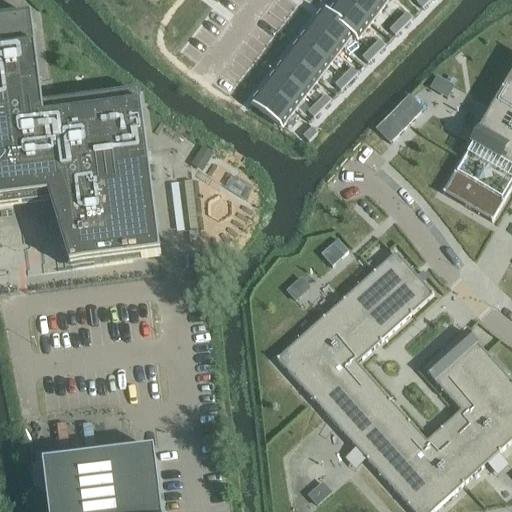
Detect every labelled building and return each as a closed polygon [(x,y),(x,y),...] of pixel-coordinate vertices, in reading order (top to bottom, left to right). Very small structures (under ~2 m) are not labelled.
[(367,0),(344,0),(341,4),(371,27),(382,12),(367,0)] [(367,0),(382,12),(391,0),(367,0)] [(429,0),(421,0),(417,5),(423,10),(431,2),(429,0)] [(341,4),(329,19),(353,38),(359,42),(371,27),(341,4)] [(324,15),(312,30),(342,53),(353,38),(329,19),(324,15)] [(406,15),(398,24),(404,29),(412,21),(406,15)] [(32,23),(0,27),(0,206),(62,198),(71,272),(132,264),(130,249),(92,253),(86,211),(154,202),(141,95),(42,108),(32,23)] [(398,24),(390,32),(396,38),(404,29),(398,24)] [(312,30),(300,46),(330,68),(342,53),(312,30)] [(379,43),(371,51),(377,57),(385,48),(379,43)] [(300,46),(289,61),(318,83),(330,68),(300,46)] [(371,51),(362,60),(368,66),(377,57),(371,51)] [(289,61),(277,76),(307,99),(318,83),(289,61)] [(352,70),(344,79),(349,85),(358,76),(352,70)] [(277,76),(265,91),(295,114),(307,99),(277,76)] [(454,88),(437,78),(430,90),(447,100),(454,88)] [(511,78),(444,196),(492,224),(511,190),(511,78)] [(344,79),(335,87),(341,93),(349,85),(344,79)] [(265,91),(253,107),(283,130),(295,114),(265,91)] [(409,97),(399,108),(414,122),(424,111),(409,97)] [(325,98),(316,106),(322,112),(331,104),(325,98)] [(316,106),(308,115),(314,121),(322,112),(316,106)] [(399,108),(388,119),(402,133),(414,122),(399,108)] [(388,119),(376,132),(390,146),(402,133),(388,119)] [(313,127),(305,135),(310,141),(319,132),(313,127)] [(203,148),(197,157),(209,165),(214,156),(203,148)] [(349,254),(338,242),(333,246),(344,258),(349,254)] [(333,246),(322,257),(332,269),(344,258),(333,246)] [(397,257),(278,362),(411,511),(436,511),(511,444),(511,384),(467,335),(425,372),(462,414),(427,445),(357,367),(434,298),(397,257)] [(162,511),(155,453),(44,467),(49,511),(162,511)]
